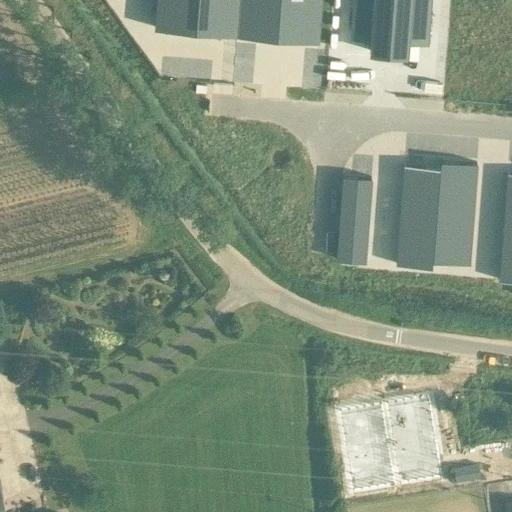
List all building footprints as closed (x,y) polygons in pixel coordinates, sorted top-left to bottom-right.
[(147,0),(146,24),(316,38),(319,0),(147,0)] [(354,0),(353,27),(371,28),(370,51),(405,53),(407,31),(426,33),(428,0),(354,0)] [(511,0),(469,0),(462,90),(511,93),(511,0)] [(403,163),(395,260),(432,263),(432,256),(468,259),(476,162),(440,159),(439,166),(403,163)] [(511,171),(506,171),(498,276),(511,277),(511,171)] [(342,175),(335,255),(364,257),(370,177),(342,175)] [(454,481),(480,477),(478,463),(452,467),(454,481)]
